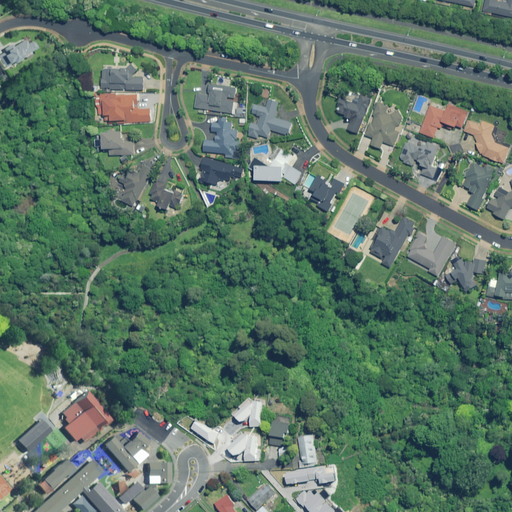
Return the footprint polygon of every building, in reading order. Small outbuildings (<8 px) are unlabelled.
[(495,0),(484,0),(482,12),(511,18),(511,0),(509,0),(509,4),(496,1),(495,0)] [(11,46),(9,43),(1,48),(4,52),(0,54),(0,56),(5,65),(10,62),(11,64),(35,48),(31,41),(26,45),(22,39),(11,46)] [(102,71),(102,88),(110,88),(110,90),(143,91),(143,78),(133,77),(133,75),(138,69),(131,63),(127,68),(120,68),(120,69),(105,69),(102,71)] [(207,94),(210,94),(210,96),(197,95),(196,109),(211,110),(211,106),(221,107),(220,112),(232,113),(233,102),(227,101),(227,98),(234,98),(235,88),(235,87),(208,84),(207,94)] [(138,109),(138,95),(116,95),(116,93),(101,93),(101,97),(96,97),(95,106),(99,108),(99,115),(104,115),(104,116),(111,116),(111,121),(126,121),(126,122),(150,123),(150,109),(138,109)] [(361,96),(357,105),(349,102),(348,105),(343,103),(339,113),(344,116),(344,117),(351,120),(347,130),(358,134),(372,100),(361,96)] [(279,102),(269,99),(266,108),(254,105),(251,114),(260,116),(258,125),(250,123),(247,136),(257,139),(258,135),(268,138),(270,130),(288,135),(292,123),(274,118),(279,102)] [(373,115),(376,116),(373,124),(370,122),(365,135),(374,138),(371,145),(381,149),(384,142),(394,146),(400,132),(395,130),(397,126),(401,125),(403,118),(399,110),(392,113),(391,115),(387,113),(389,106),(378,102),(373,115)] [(469,112),(448,104),(445,111),(430,105),(420,133),(434,138),(438,128),(441,129),(444,123),(456,128),(457,126),(462,128),(469,112)] [(211,132),(217,132),(217,136),(215,136),(215,141),(204,140),(203,152),(225,154),(225,158),(238,159),(239,142),(236,142),(237,130),(231,130),(232,123),(225,122),(226,119),(218,118),(217,123),(212,123),(211,132)] [(489,159),(497,163),(498,162),(504,164),(510,149),(495,143),(491,134),(493,131),(495,126),(481,120),(479,125),(468,121),(464,131),(474,135),(477,142),(475,143),(480,154),(482,154),(483,156),(489,159)] [(122,136),(122,132),(116,133),(116,130),(107,131),(107,133),(101,133),(102,139),(95,139),(95,148),(103,147),(103,150),(109,149),(109,156),(134,155),(134,142),(130,142),(130,136),(122,136)] [(407,142),(400,158),(403,161),(403,163),(412,167),(415,160),(417,161),(417,162),(420,163),(420,165),(426,168),(423,175),(433,179),(437,169),(431,167),(439,147),(428,142),(426,146),(422,144),(421,147),(407,142)] [(282,150),(271,167),(270,166),(255,156),(248,168),(255,172),(255,180),(283,182),(283,176),(295,185),(302,173),(288,164),(292,156),(282,150)] [(128,156),(119,158),(120,164),(129,163),(128,156)] [(244,169),(203,158),(202,163),(204,163),(199,180),(217,186),(219,180),(225,182),(225,179),(235,182),(237,177),(242,178),(244,169)] [(487,190),(494,175),(491,174),(493,169),(484,165),(482,168),(473,163),(466,177),(467,178),(463,186),(470,189),(469,191),(473,193),(467,205),(478,211),(483,202),(481,201),(487,190)] [(137,178),(133,175),(126,188),(127,189),(121,200),(134,207),(137,201),(139,202),(155,171),(144,165),(137,178)] [(317,205),(329,212),(333,204),(332,203),(337,193),(340,195),(345,185),(334,179),(331,184),(317,177),(310,190),(314,192),(311,199),(318,203),(317,205)] [(511,179),(509,180),(511,188),(511,190),(510,192),(500,187),(495,195),(499,197),(497,200),(492,198),(486,209),(494,213),(493,215),(505,221),(511,209),(511,208),(511,179)] [(179,204),(181,205),(184,197),(183,197),(184,194),(173,189),(172,192),(165,189),(167,184),(157,180),(151,193),(153,194),(151,199),(159,203),(158,206),(169,211),(170,206),(177,209),(179,204)] [(370,248),(372,249),(370,253),(382,260),(384,256),(386,257),(382,263),(390,268),(409,234),(411,235),(414,229),(413,228),(416,223),(404,217),(395,232),(391,230),(390,232),(381,227),(370,248)] [(427,237),(418,232),(409,248),(412,249),(408,257),(430,269),(429,272),(438,277),(455,244),(442,237),(433,254),(426,250),(424,243),(427,237)] [(456,269),(446,277),(453,286),(457,282),(466,294),(477,286),(472,280),(473,273),(484,276),(487,262),(475,259),(474,265),(465,263),(461,258),(453,265),(456,269)] [(511,272),(499,272),(496,289),(490,288),(489,298),(495,299),(505,300),(511,300),(511,272)] [(112,420),(85,391),(60,414),(64,418),(62,420),(66,424),(62,428),(74,442),(79,438),(83,443),(97,432),(98,433),(112,420)] [(199,423),(185,415),(180,422),(195,431),(199,423)] [(257,427),(262,422),(258,418),(253,423),(250,420),(226,444),(235,454),(260,430),(257,427)] [(291,424),(274,421),(271,436),(285,438),(286,433),(289,433),(291,424)] [(121,448),(111,437),(102,445),(127,473),(137,465),(130,457),(138,450),(141,452),(149,441),(136,432),(129,441),(121,448)] [(301,454),(302,461),(298,461),(299,466),(307,465),(318,463),(314,435),(298,437),(301,454)] [(290,448),(279,448),(279,460),(290,460),(290,448)] [(254,458),(254,451),(238,453),(239,460),(254,458)] [(24,469),(14,458),(0,471),(10,482),(24,469)] [(57,511),(104,471),(92,458),(31,511),(57,511)] [(74,471),(64,459),(50,471),(50,472),(40,481),(49,490),(65,476),(67,478),(74,471)] [(170,484),(169,462),(146,463),(146,477),(157,477),(157,484),(170,484)] [(306,507),(307,505),(312,506),(316,474),(303,472),(298,504),(301,504),(301,506),(306,507)] [(118,505),(97,482),(83,495),(97,511),(121,511),(116,507),(118,505)] [(142,488),(136,482),(116,499),(122,505),(142,488)] [(267,483),(259,490),(247,501),(257,511),(255,511),(268,511),(262,506),(276,493),(267,483)] [(159,496),(149,486),(133,500),(143,510),(159,496)] [(234,505),(227,494),(214,503),(219,511),(235,511),(232,506),(234,505)] [(93,511),(79,497),(71,505),(77,511),(93,511)]
